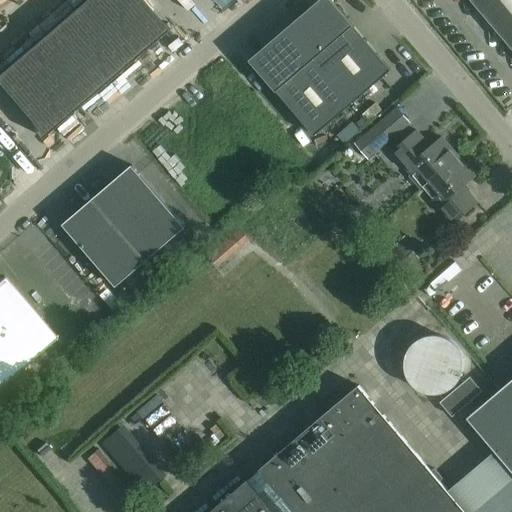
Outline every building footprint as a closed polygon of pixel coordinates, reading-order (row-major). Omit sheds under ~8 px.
[(331,0),(326,0),(288,33),(253,63),(315,135),(392,70),(331,0)] [(511,0),(470,0),(511,48),(511,0)] [(223,89),(162,141),(215,202),(276,150),(223,89)] [(368,120),(382,109),(373,98),(359,109),(368,120)] [(368,159),(396,135),(383,120),(355,144),(368,159)] [(429,182),(459,156),(442,137),(428,149),(423,143),(426,141),(417,130),(392,151),(412,175),(419,170),(429,182)] [(0,154),(0,172),(9,165),(0,154)] [(476,176),(459,156),(429,182),(440,195),(433,200),(454,224),(479,203),(465,186),(476,176)] [(186,227),(133,165),(63,225),(117,287),(186,227)] [(218,264),(250,238),(240,226),(208,253),(218,264)] [(419,259),(411,248),(406,243),(380,265),(393,281),(419,259)] [(5,276),(0,280),(0,385),(57,337),(5,276)] [(471,377),(440,402),(453,417),(483,391),(471,377)] [(511,380),(468,418),(511,470),(511,380)] [(466,511),(440,481),(443,478),(435,469),(432,471),(359,386),(260,470),(264,474),(253,483),(249,479),(209,511),(466,511)] [(156,394),(141,408),(153,421),(168,407),(156,394)] [(44,439),(33,448),(41,457),(51,449),(44,439)]
